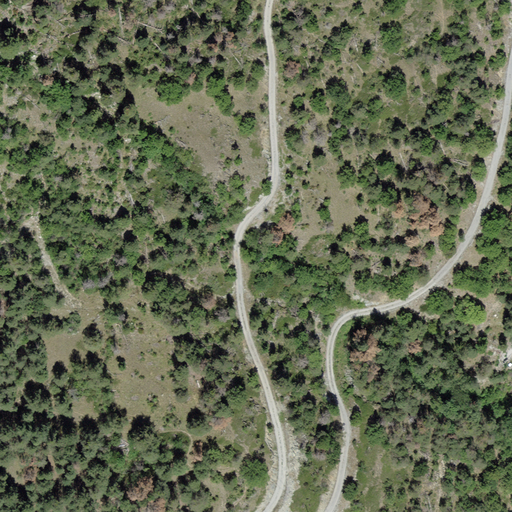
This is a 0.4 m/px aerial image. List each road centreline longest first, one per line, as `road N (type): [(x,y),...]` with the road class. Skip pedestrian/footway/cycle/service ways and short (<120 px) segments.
road 1 (track): [(511,35),(494,164),(468,239),(447,273),(419,296),(340,318),(325,339),(324,370),(344,414),(349,472),(337,511)]
road 2 (track): [(282,184),(257,214),(237,267),(245,338),(290,452),(289,485),(277,511)]
road 3 (track): [(282,184),(286,143),(267,0)]
